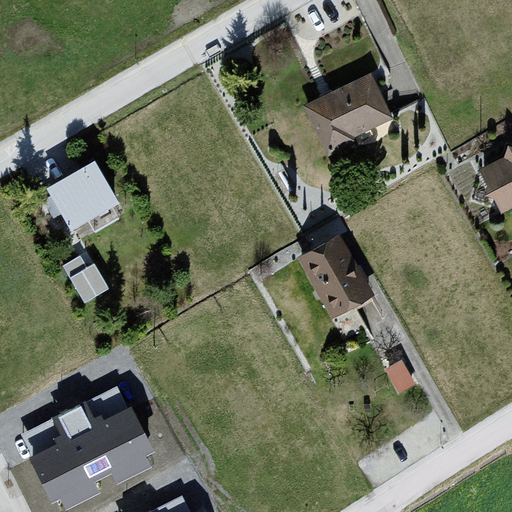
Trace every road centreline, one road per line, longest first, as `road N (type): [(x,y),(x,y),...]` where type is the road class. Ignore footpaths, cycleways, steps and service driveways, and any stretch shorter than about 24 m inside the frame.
road 1 (residential): [(0,166),(280,0)]
road 2 (residential): [(386,511),(511,425)]
